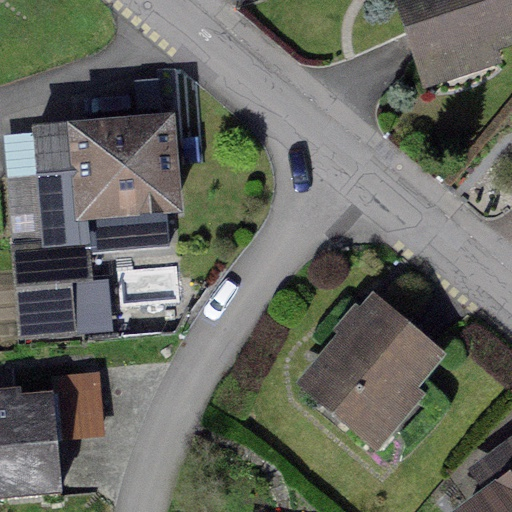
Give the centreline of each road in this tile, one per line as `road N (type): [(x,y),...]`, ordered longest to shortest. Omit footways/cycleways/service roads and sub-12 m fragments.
road 1 (residential): [(142,511),(168,428),(206,355),(348,169)]
road 2 (residential): [(348,169),(152,0)]
road 3 (residential): [(511,300),(348,169)]
